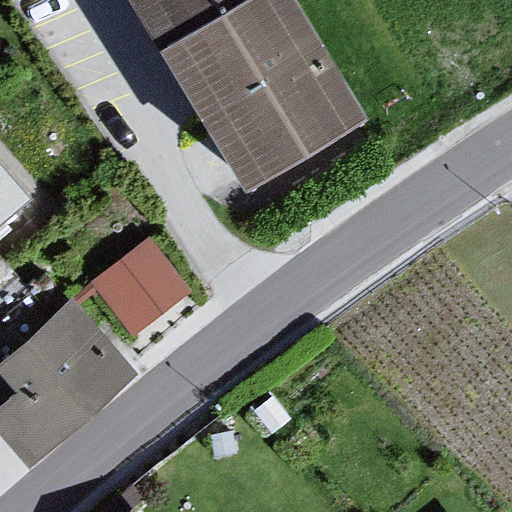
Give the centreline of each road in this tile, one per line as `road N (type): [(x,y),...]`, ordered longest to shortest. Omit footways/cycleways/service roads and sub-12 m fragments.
road 1 (tertiary): [(32,511),(255,327),(511,146)]
road 2 (unknown): [(255,327),(43,0)]
